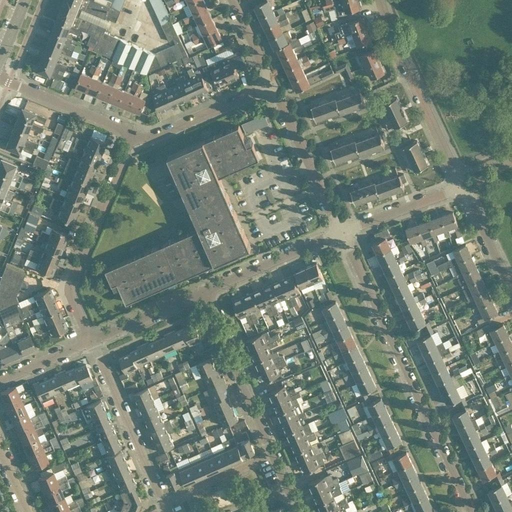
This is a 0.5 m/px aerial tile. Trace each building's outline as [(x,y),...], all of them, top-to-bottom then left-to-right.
[(104,31),(108,20),(105,19),(105,17),(106,18),(109,13),(111,7),(93,0),(64,0),(62,6),(58,16),(59,17),(58,20),(82,30),(81,30),(91,34),(90,37),(98,40),(97,44),(95,48),(94,48),(93,50),(110,57),(118,38),(104,31)] [(207,8),(203,0),(196,0),(190,3),(194,13),(207,8)] [(264,0),(265,2),(255,6),(260,17),(273,11),(268,0),(269,0),(264,0)] [(360,1),(358,1),(357,0),(340,0),(327,4),(323,5),(324,11),(334,8),(337,17),(347,14),(346,11),(360,7),(359,6),(361,6),(360,1)] [(120,11),(122,5),(113,1),(111,7),(120,11)] [(165,7),(163,2),(153,6),(155,12),(165,7)] [(117,16),(120,11),(111,7),(109,13),(117,16)] [(168,13),(165,7),(155,12),(158,18),(168,13)] [(190,15),(184,19),(186,23),(192,20),(196,18),(199,24),(212,18),(207,8),(194,13),(194,14),(190,15)] [(278,22),(278,21),(273,11),(260,17),(265,28),(278,22)] [(115,22),(117,16),(109,13),(106,18),(115,22)] [(171,19),(170,17),(168,13),(158,18),(161,23),(171,19)] [(314,18),(317,26),(324,24),(320,15),(314,18)] [(283,32),(281,27),(285,25),(284,24),(289,21),(287,17),(282,20),(278,21),(278,22),(265,28),(270,38),(283,32)] [(341,31),(335,33),(337,39),(338,39),(344,36),(353,33),(367,28),(365,23),(366,23),(365,18),(363,18),(363,17),(339,25),(341,31)] [(204,34),(217,28),(212,18),(199,24),(195,26),(198,31),(191,34),(189,35),(191,40),(204,34)] [(173,24),(173,23),(171,19),(161,23),(163,29),(173,24)] [(82,30),(58,20),(53,30),(49,40),(73,51),(75,46),(70,43),(72,39),(66,37),(67,36),(69,30),(72,31),(72,32),(79,35),(81,30),(82,30)] [(178,21),(173,23),(173,24),(176,30),(178,33),(183,31),(178,21)] [(176,30),(173,24),(163,29),(166,35),(176,30)] [(222,39),(217,28),(204,34),(191,40),(185,43),(187,47),(206,39),(209,45),(222,39)] [(371,40),(371,39),(372,38),(370,33),(369,34),(367,28),(353,33),(357,45),(371,40)] [(178,33),(176,30),(166,35),(168,40),(173,38),(179,36),(178,33)] [(277,48),(297,39),(295,35),(290,37),(287,30),(283,32),(270,38),(275,49),(277,49),(277,48)] [(181,57),(187,54),(179,36),(173,38),(176,44),(159,51),(165,64),(175,59),(181,57)] [(122,62),(130,43),(118,38),(110,57),(113,58),(122,62)] [(302,43),(299,38),(297,39),(277,48),(277,49),(282,59),(295,53),(293,48),(302,43)] [(73,51),(49,40),(45,50),(41,60),(60,68),(59,69),(65,71),(67,66),(56,62),(58,56),(60,51),(71,55),(73,51)] [(95,48),(97,44),(88,41),(87,44),(90,45),(89,48),(93,50),(94,48),(95,48)] [(133,67),(141,48),(130,43),(122,62),(123,62),(131,66),(133,67)] [(160,66),(154,53),(141,48),(133,67),(146,72),(160,66)] [(380,60),(377,55),(379,55),(376,50),(375,50),(375,49),(361,55),(366,66),(380,60)] [(240,50),(220,60),(229,81),(239,76),(237,71),(247,66),(240,50)] [(165,64),(159,51),(154,53),(160,66),(165,64)] [(287,70),(309,59),(307,54),(298,59),(295,53),(282,59),(287,70)] [(197,54),(193,55),(189,57),(187,54),(181,57),(184,63),(190,60),(191,61),(193,61),(195,60),(197,66),(201,64),(197,54)] [(121,68),(123,62),(122,62),(113,58),(111,64),(121,68)] [(311,63),(309,59),(287,70),(292,80),(305,74),(302,68),(311,63)] [(61,80),(65,71),(59,69),(60,68),(41,60),(37,70),(60,79),(61,80)] [(229,81),(220,60),(203,67),(209,81),(215,78),(218,86),(229,81)] [(383,65),(382,66),(380,60),(366,66),(371,77),(385,71),(384,70),(385,70),(383,65)] [(209,90),(204,81),(202,74),(201,74),(199,69),(194,71),(193,67),(188,69),(192,79),(191,79),(199,94),(209,90)] [(74,85),(78,76),(70,73),(66,82),(73,85),(74,85)] [(92,77),(82,73),(76,86),(87,91),(92,77)] [(305,74),(292,80),(297,91),(323,78),(320,73),(307,79),(305,74)] [(199,94),(191,79),(186,81),(184,76),(180,78),(189,99),(199,94)] [(103,82),(92,77),(87,91),(97,95),(103,82)] [(189,99),(180,78),(175,79),(178,85),(172,87),(179,103),(189,99)] [(57,82),(55,87),(60,90),(64,91),(63,92),(69,94),(73,85),(66,82),(61,80),(60,79),(58,82),(57,82)] [(108,99),(113,86),(103,82),(97,95),(108,99)] [(179,103),(172,87),(167,90),(165,84),(160,86),(170,107),(179,103)] [(118,104),(124,91),(118,88),(113,86),(108,99),(118,104)] [(170,107),(160,86),(156,88),(158,93),(153,96),(160,111),(170,107)] [(129,108),(134,95),(124,91),(118,104),(129,108)] [(336,98),(341,111),(341,113),(365,104),(360,91),(337,100),(336,98)] [(139,113),(145,99),(139,97),(134,95),(129,108),(139,113)] [(407,120),(402,109),(397,97),(384,103),(389,115),(395,126),(399,125),(402,123),(407,120)] [(336,98),(312,107),(316,120),(341,111),(336,98)] [(22,108),(18,118),(31,123),(33,119),(43,123),(46,118),(22,108)] [(264,114),(241,124),(246,134),(268,124),(264,114)] [(31,123),(18,118),(14,127),(27,133),(29,128),(40,132),(42,128),(31,123)] [(63,125),(57,123),(53,132),(59,134),(63,125)] [(242,227),(221,180),(219,176),(221,175),(228,168),(230,171),(231,171),(230,171),(260,158),(251,138),(245,140),(239,125),(232,128),(232,127),(231,128),(233,131),(223,132),(215,135),(214,135),(215,138),(205,140),(167,156),(169,161),(166,162),(172,174),(175,173),(177,179),(174,180),(180,192),(183,191),(185,197),(182,198),(187,210),(190,209),(199,228),(197,229),(190,235),(188,232),(188,233),(179,237),(172,243),(170,240),(162,244),(154,251),(153,248),(152,248),(144,252),(137,259),(135,255),(135,256),(106,269),(109,276),(115,289),(120,287),(126,302),(133,299),(133,300),(134,299),(132,296),(142,295),(150,291),(151,292),(151,291),(150,288),(160,287),(168,284),(169,284),(167,281),(178,279),(186,276),(185,273),(195,272),(203,268),(204,268),(203,265),(213,264),(222,260),(220,257),(224,255),(228,257),(251,247),(249,244),(242,227)] [(65,126),(61,137),(66,139),(68,140),(73,129),(65,126)] [(25,138),(27,133),(14,127),(10,137),(34,147),(35,143),(25,138)] [(379,133),(355,142),(360,153),(360,155),(384,146),(382,141),(381,137),(379,133)] [(90,136),(87,142),(76,137),(74,142),(75,142),(101,153),(105,142),(90,136)] [(34,147),(10,137),(6,147),(19,152),(20,149),(31,153),(34,147)] [(62,148),(66,139),(61,137),(57,146),(62,148)] [(355,140),(331,149),(333,153),(334,157),(336,162),(360,153),(355,142),(355,140)] [(427,164),(422,152),(416,141),(411,143),(408,145),(404,147),(409,158),(415,170),(427,164)] [(97,163),(101,153),(75,142),(73,147),(77,148),(75,153),(76,153),(75,154),(81,157),(97,163)] [(97,163),(81,157),(79,162),(69,158),(67,162),(93,173),(97,163)] [(0,159),(0,173),(25,184),(28,178),(13,172),(16,165),(0,159)] [(89,183),(93,173),(67,162),(65,167),(69,169),(67,174),(89,183)] [(9,183),(12,184),(23,189),(25,184),(0,173),(0,187),(6,190),(9,183)] [(85,193),(89,183),(67,174),(65,180),(61,178),(59,182),(85,193)] [(399,175),(375,183),(379,195),(380,196),(404,188),(402,183),(401,179),(399,175)] [(81,203),(85,193),(59,182),(57,187),(61,188),(67,191),(65,197),(81,203)] [(374,182),(351,191),(352,194),(353,198),(355,204),(379,195),(375,183),(374,182)] [(17,203),(6,199),(3,197),(6,190),(0,187),(0,202),(15,209),(17,203)] [(77,213),(81,203),(65,197),(63,201),(56,198),(53,197),(51,202),(56,205),(77,213)] [(0,208),(2,209),(13,214),(15,209),(0,202),(0,208)] [(72,223),(77,213),(56,205),(51,202),(49,207),(59,211),(57,217),(72,223)] [(31,211),(41,215),(43,208),(34,204),(31,211)] [(453,212),(441,216),(446,229),(448,229),(449,232),(455,230),(457,237),(461,236),(453,212)] [(24,227),(23,228),(28,230),(33,232),(39,217),(30,213),(24,227)] [(441,216),(429,220),(434,234),(436,233),(444,230),(446,237),(449,236),(450,236),(449,232),(448,229),(446,229),(441,216)] [(429,220),(417,225),(422,238),(424,237),(432,234),(435,241),(439,240),(436,233),(434,234),(429,220)] [(406,229),(405,229),(410,242),(420,239),(422,246),(427,244),(424,237),(422,238),(417,225),(406,229)] [(24,240),(28,230),(23,228),(21,227),(16,237),(24,240)] [(40,235),(64,245),(68,234),(52,228),(50,234),(44,232),(42,231),(40,235)] [(377,241),(372,243),(377,255),(390,249),(385,238),(390,235),(387,228),(374,234),(377,241)] [(60,255),(64,245),(40,235),(38,234),(36,239),(46,243),(44,248),(60,255)] [(408,243),(402,247),(406,254),(412,251),(408,243)] [(437,267),(430,270),(432,274),(439,270),(452,265),(452,266),(453,266),(459,263),(458,261),(471,256),(466,244),(454,249),(453,250),(456,256),(438,265),(437,267)] [(42,254),(30,249),(28,253),(31,255),(56,265),(60,255),(44,248),(42,254)] [(400,256),(405,254),(403,249),(398,252),(393,255),(390,249),(377,255),(382,265),(395,259),(400,256)] [(56,265),(31,255),(28,253),(26,258),(29,259),(33,261),(38,263),(35,269),(51,275),(56,265)] [(459,263),(453,266),(458,278),(465,275),(464,273),(476,267),(471,256),(458,261),(459,263)] [(387,276),(400,270),(395,259),(382,265),(387,276)] [(323,278),(317,263),(306,267),(312,282),(323,278)] [(20,313),(54,298),(50,288),(18,302),(16,296),(25,273),(6,265),(0,278),(0,312),(3,320),(9,318),(13,316),(20,313)] [(312,282),(306,267),(295,272),(301,287),(312,282)] [(465,275),(458,278),(463,289),(470,286),(469,284),(481,278),(476,267),(464,273),(465,275)] [(400,270),(387,276),(392,286),(405,280),(410,278),(407,273),(403,276),(400,270)] [(439,270),(432,274),(436,282),(443,278),(439,270)] [(292,275),(282,279),(293,305),(294,305),(298,303),(295,296),(301,294),(292,275)] [(473,293),(467,296),(469,300),(475,297),(474,295),(487,289),(481,278),(469,284),(470,286),(473,293)] [(298,314),(296,311),(294,305),(293,305),(282,279),(272,284),(279,300),(285,297),(289,307),(291,313),(295,315),(298,314)] [(410,291),(405,280),(392,286),(397,297),(410,291)] [(279,300),(272,284),(262,288),(274,314),(278,312),(274,302),(279,300)] [(274,314),(262,288),(252,292),(259,308),(265,306),(269,316),(274,314)] [(479,305),(472,308),(474,312),(481,309),(480,306),(492,301),(487,289),(474,295),(475,297),(479,305)] [(420,299),(425,297),(423,292),(413,297),(410,291),(397,297),(402,308),(415,302),(420,299)] [(259,308),(252,292),(242,297),(254,323),(259,320),(254,310),(259,308)] [(254,323),(242,297),(233,301),(239,317),(245,314),(250,324),(254,323)] [(54,298),(20,313),(22,318),(30,314),(30,313),(40,309),(43,315),(58,308),(54,298)] [(310,307),(316,304),(313,298),(307,301),(310,307)] [(324,304),(318,306),(320,311),(324,309),(328,318),(341,312),(336,301),(325,307),(324,304)] [(484,316),(477,319),(479,323),(486,319),(485,318),(486,317),(497,312),(492,301),(480,306),(481,309),(484,316)] [(420,312),(415,302),(402,308),(407,318),(420,312)] [(63,318),(58,308),(43,315),(45,320),(35,325),(37,329),(63,318)] [(346,323),(341,312),(328,318),(331,324),(312,333),(315,338),(324,333),(329,330),(333,329),(346,323)] [(431,328),(431,327),(428,321),(425,323),(420,312),(407,318),(412,329),(423,324),(425,328),(425,330),(426,331),(428,335),(418,340),(423,351),(435,345),(430,334),(433,333),(431,328)] [(23,321),(20,313),(13,316),(17,324),(23,321)] [(19,340),(13,325),(17,324),(13,316),(9,318),(3,320),(10,336),(8,336),(13,347),(10,348),(15,358),(25,354),(19,340)] [(301,316),(293,320),(298,329),(305,326),(301,316)] [(357,322),(361,332),(372,327),(368,317),(357,322)] [(67,328),(63,318),(37,329),(39,334),(48,330),(50,335),(49,336),(51,342),(64,337),(62,331),(67,328)] [(351,333),(346,323),(333,329),(338,339),(351,333)] [(489,324),(481,327),(484,333),(489,331),(493,339),(488,342),(489,343),(490,345),(495,343),(494,341),(508,334),(503,323),(491,328),(489,324)] [(202,338),(196,324),(184,329),(184,328),(182,329),(189,343),(190,343),(190,344),(201,339),(203,343),(210,340),(208,336),(202,338)] [(189,343),(182,329),(175,332),(174,330),(169,332),(176,348),(189,343)] [(268,331),(246,340),(251,351),(266,344),(277,339),(280,338),(278,333),(270,337),(268,331)] [(176,348),(169,332),(164,335),(165,336),(157,340),(163,354),(176,348)] [(13,347),(8,336),(7,333),(0,340),(0,356),(3,363),(15,358),(10,348),(13,347)] [(356,344),(351,333),(338,339),(341,346),(332,350),(334,354),(339,352),(343,350),(356,344)] [(495,343),(490,345),(495,357),(502,354),(501,352),(511,346),(511,343),(508,334),(494,341),(495,343)] [(35,348),(30,337),(30,335),(23,338),(19,340),(25,354),(30,352),(30,350),(35,348)] [(255,360),(271,353),(268,348),(278,344),(277,339),(251,351),(255,360)] [(163,354),(157,340),(149,343),(148,342),(143,344),(150,360),(163,354)] [(445,353),(445,354),(451,351),(461,347),(458,342),(446,348),(443,341),(435,345),(423,351),(428,361),(440,355),(445,353)] [(150,360),(143,344),(138,346),(139,348),(132,351),(138,365),(150,360)] [(361,355),(356,344),(343,350),(348,361),(361,355)] [(505,361),(498,364),(500,368),(507,365),(506,363),(511,360),(511,346),(501,352),(502,354),(505,361)] [(216,352),(213,347),(202,352),(205,357),(216,352)] [(138,365),(132,351),(130,352),(131,353),(119,358),(126,372),(119,375),(121,379),(128,376),(126,372),(137,367),(137,366),(138,365)] [(259,370),(285,359),(283,355),(279,357),(277,351),(271,353),(255,360),(259,370)] [(353,372),(366,366),(361,355),(348,361),(353,372)] [(445,366),(440,355),(428,361),(433,372),(445,366)] [(211,357),(202,362),(197,364),(202,376),(218,369),(217,368),(216,369),(211,357)] [(280,374),(277,367),(287,363),(285,359),(259,370),(264,381),(265,380),(280,374)] [(376,363),(381,376),(392,372),(388,360),(376,363)] [(92,378),(86,364),(74,369),(74,368),(72,369),(78,382),(79,382),(80,384),(90,379),(94,386),(98,384),(95,377),(92,378)] [(371,376),(366,366),(353,372),(358,382),(371,376)] [(449,373),(445,366),(433,372),(438,382),(450,377),(449,373)] [(78,382),(72,369),(66,372),(65,370),(59,372),(65,388),(78,382)] [(221,377),(218,369),(202,376),(208,388),(225,381),(223,376),(221,377)] [(65,388),(59,372),(54,374),(55,376),(46,380),(54,397),(55,397),(53,393),(65,388)] [(369,399),(368,397),(366,392),(376,387),(371,376),(358,382),(363,393),(360,395),(363,400),(363,401),(365,405),(368,404),(373,415),(386,409),(381,398),(380,398),(371,403),(369,399)] [(187,382),(185,377),(178,380),(180,385),(187,382)] [(443,393),(455,387),(450,377),(438,382),(443,393)] [(332,389),(328,379),(322,381),(326,392),(332,389)] [(54,397),(46,380),(39,383),(38,381),(33,384),(41,403),(54,397)] [(228,386),(225,381),(208,388),(213,401),(229,394),(226,387),(228,386)] [(136,383),(134,384),(125,388),(127,393),(138,388),(136,383)] [(495,383),(486,387),(488,392),(497,388),(495,383)] [(159,396),(154,385),(134,393),(139,405),(153,399),(159,396)] [(287,391),(285,385),(269,392),(273,402),(297,392),(295,388),(287,391)] [(4,406),(32,394),(30,388),(18,394),(15,386),(0,392),(0,393),(4,403),(3,403),(4,406)] [(469,408),(466,402),(463,396),(460,398),(455,387),(443,393),(448,404),(458,399),(461,405),(463,410),(453,415),(458,426),(471,420),(466,409),(469,408)] [(103,395),(101,389),(90,394),(92,400),(103,395)] [(326,392),(324,392),(328,402),(336,399),(332,389),(326,392)] [(497,394),(488,398),(496,415),(511,407),(511,390),(511,391),(511,393),(511,402),(507,405),(506,402),(502,404),(497,394)] [(299,403),(303,401),(299,391),(297,392),(273,402),(278,412),(294,405),(299,403)] [(34,399),(32,394),(4,406),(5,408),(6,408),(6,407),(11,418),(26,411),(23,404),(34,399)] [(229,395),(229,394),(213,401),(219,413),(233,407),(228,396),(229,395)] [(73,402),(75,407),(82,404),(79,399),(73,402)] [(106,411),(101,399),(81,408),(86,420),(91,417),(106,411)] [(159,410),(153,399),(139,405),(144,417),(159,410)] [(304,413),(299,403),(294,405),(278,412),(282,422),(304,413)] [(62,414),(60,409),(59,406),(54,408),(58,416),(62,414)] [(337,422),(345,418),(348,417),(343,406),(328,414),(332,424),(337,422)] [(238,419),(233,407),(219,413),(224,425),(238,419)] [(391,419),(386,409),(373,415),(376,420),(372,422),(367,425),(369,430),(391,419)] [(164,422),(159,410),(144,417),(149,428),(164,422)] [(15,430),(46,417),(43,412),(29,418),(26,411),(11,418),(15,427),(14,428),(15,430)] [(111,423),(106,411),(91,417),(97,429),(111,423)] [(58,416),(60,421),(69,417),(67,412),(62,414),(58,416)] [(286,432),(302,425),(300,419),(307,416),(305,412),(304,413),(282,422),(286,432)] [(48,422),(46,417),(15,430),(16,433),(17,433),(16,433),(17,432),(22,442),(37,435),(34,428),(48,422)] [(481,428),(486,426),(484,421),(479,424),(476,417),(471,420),(458,426),(463,436),(481,428)] [(350,428),(345,418),(337,422),(342,432),(350,428)] [(247,425),(245,419),(234,424),(236,430),(247,425)] [(396,430),(391,419),(369,430),(371,434),(376,431),(380,429),(383,435),(383,436),(396,430)] [(314,420),(309,422),(313,431),(318,428),(314,420)] [(169,434),(164,422),(149,428),(155,440),(169,434)] [(306,435),(313,432),(309,422),(302,425),(286,432),(291,442),(306,435)] [(362,433),(357,422),(354,424),(352,425),(357,435),(362,433)] [(97,429),(90,432),(95,443),(102,441),(116,434),(111,423),(97,429)] [(355,438),(350,428),(342,432),(339,433),(343,443),(355,438)] [(369,430),(357,436),(359,440),(371,434),(369,430)] [(385,448),(388,454),(391,459),(393,458),(398,469),(411,463),(406,452),(396,456),(393,451),(391,446),(401,441),(396,430),(383,436),(388,447),(385,448)] [(481,441),(476,430),(463,436),(468,447),(481,441)] [(255,451),(251,442),(246,431),(241,433),(244,439),(241,440),(238,441),(245,456),(248,455),(248,454),(255,451)] [(314,431),(313,432),(306,435),(291,442),(295,452),(310,445),(311,445),(317,442),(318,443),(319,442),(314,431)] [(116,434),(102,441),(107,452),(121,446),(116,434)] [(174,445),(169,434),(155,440),(160,452),(174,445)] [(26,455),(57,441),(54,436),(40,442),(37,435),(22,442),(26,452),(25,453),(25,452),(26,455)] [(245,456),(238,441),(237,442),(235,437),(224,442),(234,463),(237,461),(237,460),(245,456)] [(355,438),(343,443),(340,445),(346,458),(361,452),(355,438)] [(59,446),(57,441),(26,455),(27,458),(28,458),(27,457),(29,457),(33,467),(48,460),(45,453),(59,446)] [(473,458),(486,452),(481,441),(468,447),(473,458)] [(234,463),(224,442),(223,442),(223,443),(225,447),(214,452),(222,468),(225,467),(225,466),(226,465),(231,463),(232,464),(234,463)] [(299,462),(323,451),(321,447),(318,448),(316,443),(318,443),(317,442),(311,445),(310,445),(295,452),(299,462)] [(370,460),(383,455),(381,449),(368,455),(370,460)] [(126,461),(121,450),(101,458),(106,470),(126,461)] [(325,462),(323,457),(325,456),(323,452),(323,451),(315,455),(299,462),(304,472),(320,465),(319,464),(325,462)] [(166,452),(165,453),(155,457),(158,462),(169,458),(166,452)] [(214,452),(202,457),(209,472),(214,470),(215,471),(222,468),(214,452)] [(491,463),(486,452),(473,458),(478,469),(491,463)] [(362,455),(348,461),(351,467),(354,466),(357,473),(368,468),(362,455)] [(209,472),(202,457),(190,462),(197,478),(203,475),(204,476),(209,474),(209,472)] [(126,461),(106,470),(112,481),(116,479),(131,473),(126,461)] [(53,472),(38,478),(43,488),(42,489),(41,489),(42,491),(67,480),(65,475),(56,479),(53,472),(65,467),(62,462),(51,467),(53,472)] [(198,479),(197,478),(190,462),(178,467),(185,483),(191,480),(192,481),(198,479)] [(403,479),(416,473),(411,463),(398,469),(400,473),(403,479)] [(502,479),(502,478),(499,472),(496,473),(491,463),(478,469),(483,479),(494,474),(496,480),(497,482),(499,486),(488,491),(493,501),(506,495),(501,485),(504,483),(502,479)] [(185,483),(178,467),(171,471),(168,465),(164,467),(172,487),(179,484),(181,485),(185,483)] [(373,479),(368,469),(359,473),(363,483),(373,479)] [(136,485),(131,473),(116,479),(121,490),(120,491),(120,492),(133,486),(136,485)] [(339,482),(337,477),(333,479),(331,473),(309,483),(313,493),(339,482)] [(408,490),(421,484),(416,473),(403,479),(405,483),(408,490)] [(75,483),(73,478),(67,480),(42,491),(43,494),(44,494),(45,493),(49,503),(64,497),(61,490),(75,483)] [(318,503),(334,496),(343,492),(340,486),(341,486),(339,482),(313,493),(318,503)] [(426,494),(421,484),(408,490),(413,500),(426,494)] [(136,511),(139,506),(138,503),(140,502),(133,486),(120,492),(124,500),(123,502),(116,500),(113,508),(119,510),(118,511),(136,511)] [(376,492),(379,500),(385,498),(382,490),(376,492)] [(431,505),(426,494),(413,500),(410,502),(404,505),(406,509),(415,505),(418,511),(431,505)] [(498,511),(511,506),(511,505),(511,500),(509,502),(506,495),(493,501),(498,511)] [(321,511),(324,511),(348,501),(346,497),(336,502),(334,496),(318,503),(321,511)] [(62,511),(84,503),(81,497),(67,504),(64,497),(49,503),(52,511),(62,511)] [(385,498),(379,500),(383,510),(389,507),(385,498)] [(348,501),(324,511),(347,511),(346,508),(350,506),(348,501)] [(76,511),(86,508),(84,503),(62,511),(76,511)]
